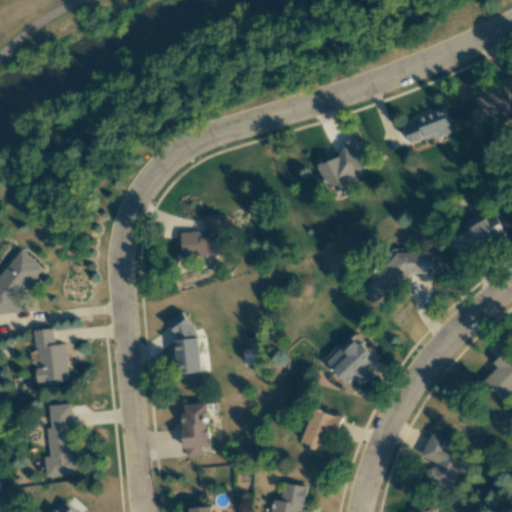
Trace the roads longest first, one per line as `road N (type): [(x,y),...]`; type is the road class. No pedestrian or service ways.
road 1 (residential): [(511,21),(371,83),(179,149),(146,175),(119,248),(138,511)]
road 2 (residential): [(511,286),(464,314),(416,375),(380,434),(355,511)]
